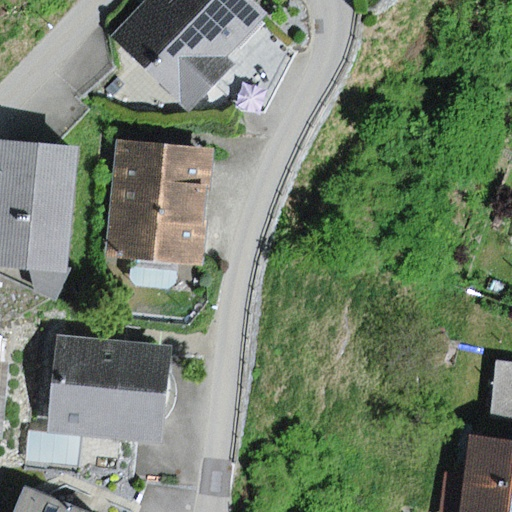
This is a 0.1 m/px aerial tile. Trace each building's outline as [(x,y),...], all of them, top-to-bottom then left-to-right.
[(252,0),(150,0),(111,39),(193,116),(222,88),(241,114),(267,115),(297,57),(265,24),(271,18),(252,0)] [(221,154),(126,144),(115,260),(210,270),(221,154)] [(90,151),(5,145),(2,187),(0,186),(0,274),(80,281),(90,151)] [(178,349),(58,338),(48,436),(168,447),(178,349)] [(15,342),(0,340),(0,406),(8,407),(15,342)] [(511,364),(498,363),(491,422),(511,424),(511,364)] [(511,511),(511,443),(474,439),(465,511),(511,511)] [(78,511),(79,511),(29,490),(20,511),(78,511)]
